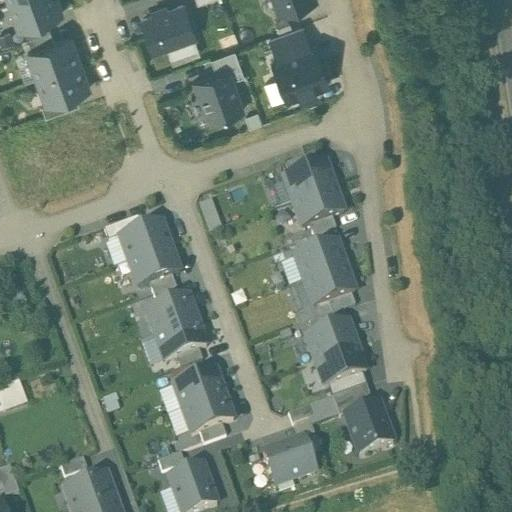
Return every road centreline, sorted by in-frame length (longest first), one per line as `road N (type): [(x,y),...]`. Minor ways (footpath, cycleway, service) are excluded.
road 1 (residential): [(175,185),(265,432)]
road 2 (residential): [(359,120),(393,371)]
road 3 (residential): [(27,235),(106,452)]
road 4 (residential): [(94,0),(145,138),(175,185)]
road 5 (residential): [(175,185),(359,120)]
road 6 (residential): [(27,235),(175,185)]
road 7 (track): [(410,467),(268,511)]
road 8 (residential): [(359,120),(339,0)]
